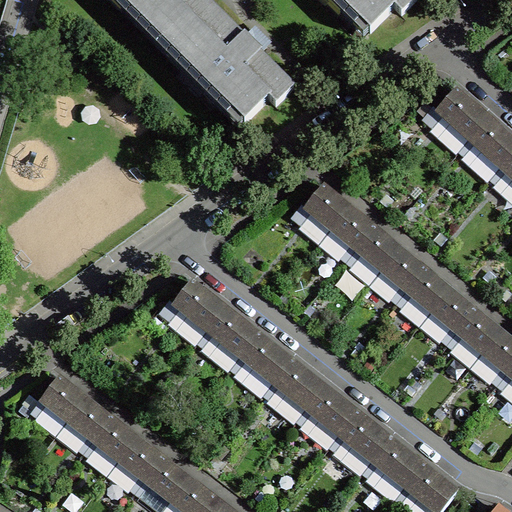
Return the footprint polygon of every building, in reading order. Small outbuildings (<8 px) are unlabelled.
[(119,0),(244,125),(269,100),(276,107),(294,89),(260,55),(268,46),(259,37),(253,31),(243,39),(204,0),(119,0)] [(336,0),(370,34),(395,9),(401,16),(417,0),(336,0)] [(511,141),(499,130),(470,104),(456,91),(437,112),(433,109),(422,121),(511,201),(511,141)] [(301,206),(291,219),(511,400),(511,342),(507,338),(483,318),(457,297),(432,277),(407,256),(385,238),(360,218),(334,197),(323,187),(305,209),(301,206)] [(441,511),(457,493),(437,478),(405,452),(371,426),(339,400),(304,373),(272,347),(240,322),(207,296),(191,283),(174,305),(169,302),(159,315),(408,511),(441,511)] [(58,379),(30,415),(156,511),(229,511),(223,506),(197,487),(172,467),(147,448),(120,427),(96,408),(70,389),(58,379)]
